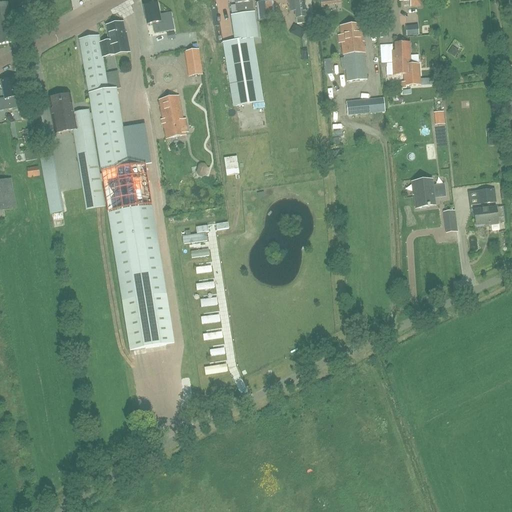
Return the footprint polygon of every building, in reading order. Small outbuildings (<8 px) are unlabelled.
[(254,17),(252,2),(249,2),(249,0),(234,0),(237,16),(232,17),(232,21),(254,17)] [(297,24),(305,23),(305,17),(306,17),(303,0),(288,0),(289,7),(294,6),(296,18),(297,24)] [(275,20),(273,2),(256,3),(258,21),(275,20)] [(0,44),(14,43),(8,4),(0,5),(0,44)] [(144,8),(147,25),(153,24),(154,33),(173,30),(171,20),(160,22),(157,6),(144,8)] [(389,29),(387,15),(388,15),(387,9),(376,10),(378,30),(389,29)] [(232,21),(235,41),(223,43),(234,106),(263,101),(253,39),(252,39),(251,30),(255,29),(254,17),(232,21)] [(110,42),(99,44),(102,58),(112,56),(112,52),(128,50),(126,40),(125,40),(122,24),(107,26),(110,42)] [(344,55),(346,82),(366,80),(361,25),(340,27),(341,39),(344,55)] [(303,37),(306,30),(297,26),(294,32),(303,37)] [(98,38),(79,41),(86,83),(101,173),(106,207),(106,208),(122,302),(166,295),(154,215),(146,166),(129,169),(122,128),(116,90),(108,91),(105,76),(103,64),(102,58),(99,44),(98,38)] [(396,52),(392,53),(393,63),(393,76),(403,75),(404,83),(399,83),(399,89),(406,89),(406,87),(432,85),(432,79),(420,80),(420,71),(419,64),(410,65),(410,62),(409,56),(409,43),(395,44),(396,52)] [(187,51),(191,77),(202,75),(198,49),(187,51)] [(117,73),(105,76),(108,91),(116,90),(120,89),(117,73)] [(0,111),(15,108),(16,113),(22,112),(20,97),(17,79),(1,82),(5,100),(0,100),(0,111)] [(331,79),(332,89),(341,88),(340,79),(331,79)] [(78,160),(84,199),(86,211),(105,207),(97,157),(96,157),(88,112),(73,115),(69,96),(49,100),(55,134),(73,131),(78,160)] [(185,135),(178,97),(158,101),(166,139),(185,135)] [(349,115),(375,112),(373,100),(348,103),(349,115)] [(356,130),(357,137),(371,136),(371,129),(356,130)] [(27,169),(28,178),(40,176),(38,167),(27,169)] [(16,209),(11,180),(0,181),(0,222),(6,221),(4,211),(16,209)] [(431,187),(430,181),(414,183),(414,184),(412,184),(414,194),(415,194),(417,209),(429,207),(429,206),(433,206),(432,198),(436,197),(436,198),(445,197),(444,185),(431,187)] [(477,192),(478,206),(496,203),(495,189),(477,192)] [(503,207),(496,208),(474,211),(476,226),(489,224),(489,225),(505,223),(503,207)] [(454,212),(443,214),(446,231),(456,230),(454,212)] [(174,345),(166,295),(122,302),(129,352),(174,345)]
